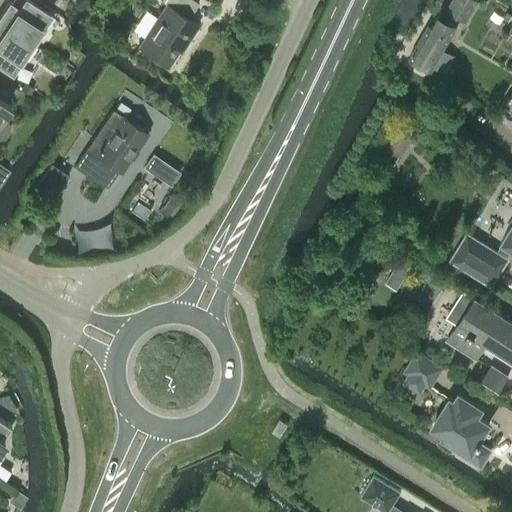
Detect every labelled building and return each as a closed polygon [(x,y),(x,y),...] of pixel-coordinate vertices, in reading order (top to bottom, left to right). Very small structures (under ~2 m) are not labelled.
[(0,13),(0,21),(31,42),(44,24),(42,23),(49,13),(29,0),(22,0),(18,6),(9,0),(0,13)] [(197,23),(188,17),(198,2),(195,0),(162,0),(166,3),(138,45),(166,64),(184,37),(187,39),(197,23)] [(451,0),(446,11),(466,22),(479,1),(477,0),(451,0)] [(409,56),(430,68),(455,25),(438,15),(432,24),(429,21),(409,56)] [(19,61),(31,42),(0,21),(0,62),(11,70),(17,60),(19,61)] [(0,88),(4,83),(0,80),(0,136),(3,135),(7,129),(6,121),(0,117),(0,116),(9,103),(0,96),(0,88)] [(121,171),(147,132),(112,108),(74,163),(106,185),(118,169),(121,171)] [(38,179),(56,192),(68,174),(50,162),(38,179)] [(511,249),(511,222),(502,239),(505,241),(500,249),(509,255),(511,249)] [(451,258),(491,283),(507,258),(467,233),(451,258)] [(410,261),(402,256),(397,263),(405,268),(410,261)] [(463,289),(445,316),(456,323),(447,338),(476,357),(487,340),(511,356),(511,320),(474,296),(463,289)] [(426,385),(428,387),(440,368),(418,354),(406,372),(408,373),(405,379),(423,390),(426,385)] [(499,389),(508,375),(490,364),(481,378),(499,389)] [(481,440),(479,438),(489,422),(477,414),(481,407),(459,392),(454,400),(450,397),(432,424),(458,441),(454,447),(480,464),(490,449),(480,443),(481,440)] [(0,442),(3,438),(0,436),(10,422),(0,414),(0,442)] [(279,418),(272,430),(280,435),(287,423),(279,418)] [(393,502),(401,490),(374,473),(361,494),(385,509),(383,511),(405,511),(406,510),(393,502)]
